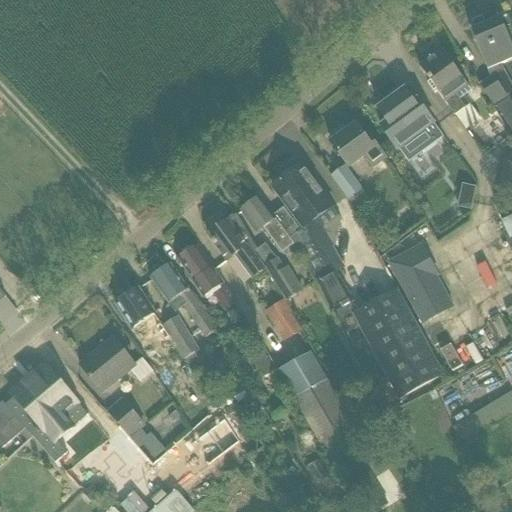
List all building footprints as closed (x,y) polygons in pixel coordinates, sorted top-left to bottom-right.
[(475,29),(471,30),(479,49),(488,71),(502,65),(511,60),(511,44),(508,36),(501,18),(486,24),(482,17),(471,22),(475,29)] [(427,62),(420,68),(431,83),(428,85),(434,94),(435,94),(438,92),(457,116),(465,128),(475,121),(467,109),(460,100),(457,96),(469,87),(454,67),(443,51),(436,56),(433,53),(425,60),(427,62)] [(494,76),(479,85),(494,108),(508,99),(494,76)] [(405,91),(378,110),(387,123),(385,124),(381,127),(397,150),(413,139),(423,153),(441,139),(444,138),(436,127),(418,103),(417,101),(414,103),(405,91)] [(334,143),(331,144),(346,164),(361,153),(364,157),(373,168),(387,158),(375,142),(370,145),(368,141),(357,126),(355,127),(343,136),(341,132),(331,139),(334,143)] [(288,176),(273,187),(304,229),(300,232),(297,234),(304,246),(298,251),(315,282),(316,282),(333,315),(344,309),(354,303),(348,292),(337,273),(346,268),(335,249),(333,245),(336,243),(341,219),(332,208),(333,208),(302,166),(300,167),(299,165),(297,166),(288,173),(286,175),(288,176)] [(348,199),(357,213),(371,203),(361,189),(346,168),(332,178),(348,199)] [(458,183),(455,207),(471,209),(474,186),(458,183)] [(293,243),(271,213),(259,197),(241,211),(258,234),(265,229),(282,251),(293,243)] [(265,270),(253,254),(258,250),(237,215),(208,237),(227,263),(237,256),(253,278),(265,270)] [(511,216),(503,221),(511,240),(511,216)] [(285,270),(278,259),(267,244),(256,252),(265,265),(287,301),(303,291),(288,268),(285,270)] [(236,304),(208,263),(197,247),(178,260),(194,283),(196,283),(205,297),(213,292),(226,311),(236,304)] [(389,264),(422,325),(453,308),(420,247),(389,264)] [(171,265),(151,279),(162,295),(169,305),(175,314),(185,307),(195,321),(207,339),(216,331),(182,281),(171,265)] [(159,345),(162,343),(169,353),(176,349),(170,338),(150,306),(138,290),(117,304),(133,329),(144,322),(159,345)] [(435,363),(407,311),(397,293),(366,310),(356,316),(401,401),(443,377),(435,363)] [(303,333),(290,312),(269,325),(283,346),(303,333)] [(165,326),(185,360),(199,352),(178,318),(165,326)] [(102,393),(131,370),(142,384),(154,373),(143,360),(134,367),(124,355),(125,354),(114,340),(80,367),(101,394),(103,393),(102,393)] [(244,356),(258,381),(275,372),(261,346),(244,356)] [(311,352),(278,371),(333,467),(367,448),(366,447),(357,431),(311,352)] [(45,365),(11,395),(14,398),(38,426),(29,434),(33,438),(56,464),(68,454),(58,442),(47,430),(78,404),(45,365)] [(511,394),(451,423),(458,439),(511,414),(511,394)] [(109,414),(129,437),(153,465),(157,461),(156,459),(166,451),(151,434),(147,437),(142,430),(145,428),(123,402),(109,414)] [(235,404),(224,411),(238,433),(249,425),(235,404)] [(384,416),(357,431),(366,447),(393,432),(384,416)] [(0,451),(21,434),(26,430),(16,418),(0,431),(0,451)] [(223,421),(189,446),(206,469),(240,443),(223,421)] [(369,474),(353,484),(369,511),(378,511),(389,506),(369,474)]
